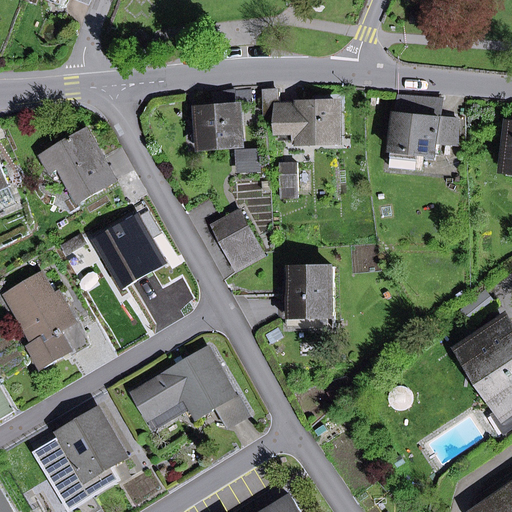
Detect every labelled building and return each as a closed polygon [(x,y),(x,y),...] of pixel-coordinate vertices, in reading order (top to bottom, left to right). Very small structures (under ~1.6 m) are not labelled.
[(203,112),(206,146),(242,143),(240,109),(238,109),(237,105),(253,104),(252,91),(236,93),(236,91),(214,94),(215,102),(215,111),(203,112)] [(280,93),(265,94),(266,115),(281,114),(282,141),(340,139),(339,105),(281,108),(280,93)] [(442,119),(442,113),(444,100),(399,95),(397,114),(442,119)] [(203,112),(215,111),(215,102),(203,103),(203,112)] [(242,143),(206,146),(203,112),(198,112),(201,151),(243,148),(242,143)] [(438,156),(439,143),(465,146),(465,116),(442,113),(442,119),(397,114),(397,116),(390,115),(387,117),(386,131),(388,134),(395,135),(391,168),(418,171),(420,154),(438,156)] [(83,201),(117,181),(88,131),(45,156),(54,172),(63,166),(65,170),(64,171),(83,201)] [(260,171),(259,151),(241,152),(242,172),(260,171)] [(0,191),(11,187),(0,162),(0,191)] [(281,164),(283,199),(300,199),(298,163),(281,164)] [(0,211),(18,204),(11,187),(0,191),(0,211)] [(215,226),(231,256),(258,241),(242,212),(215,226)] [(101,241),(128,286),(166,263),(152,240),(148,232),(140,218),(101,241)] [(152,240),(158,236),(153,229),(148,232),(152,240)] [(64,246),(69,255),(87,244),(82,235),(64,246)] [(239,270),(266,256),(258,241),(231,256),(239,270)] [(286,294),(287,318),(288,318),(335,317),(334,267),(293,268),(293,283),(293,294),(286,294)] [(73,355),(91,345),(61,294),(55,297),(43,276),(9,295),(37,344),(32,347),(45,369),(72,353),(73,355)] [(462,310),(472,323),(496,304),(486,291),(462,310)] [(288,329),(335,329),(335,317),(288,318),(288,329)] [(507,407),(511,404),(511,332),(509,329),(505,323),(493,331),(497,337),(471,354),(495,389),(492,394),(500,406),(505,405),(507,407)] [(492,394),(495,389),(471,354),(497,337),(493,331),(463,350),(492,394)] [(210,349),(135,392),(149,415),(163,406),(166,410),(171,420),(193,407),(200,419),(219,408),(237,397),(210,349)] [(0,420),(15,411),(0,385),(0,420)] [(237,397),(219,408),(230,427),(249,416),(237,397)] [(502,408),(507,416),(511,412),(511,404),(507,407),(505,405),(500,406),(502,408)] [(149,415),(151,419),(166,410),(163,406),(149,415)] [(511,412),(507,416),(502,408),(491,415),(504,436),(511,430),(511,412)] [(116,478),(110,468),(116,464),(128,457),(101,411),(63,434),(64,436),(69,444),(47,457),(74,503),(116,478)] [(116,478),(74,503),(47,457),(69,444),(64,436),(35,453),(60,495),(70,511),(73,511),(96,498),(126,481),(116,464),(110,468),(116,478)] [(476,511),(511,511),(511,487),(488,504),(476,511)] [(13,511),(0,489),(0,511),(13,511)] [(41,506),(44,511),(100,511),(103,510),(96,498),(73,511),(70,511),(60,495),(41,506)] [(301,511),(292,498),(269,511),(301,511)]
